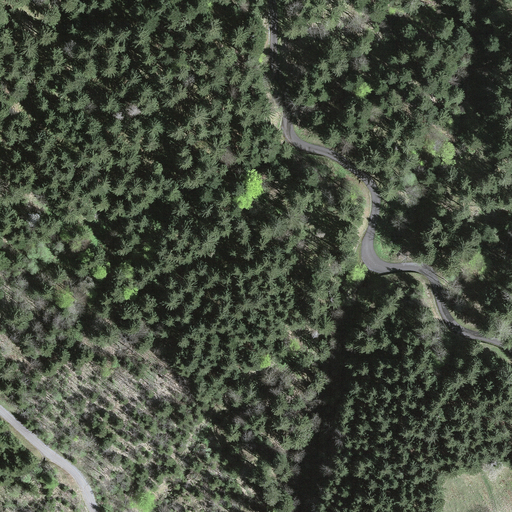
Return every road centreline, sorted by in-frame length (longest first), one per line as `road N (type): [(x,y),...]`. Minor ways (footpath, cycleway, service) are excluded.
road 1 (unclassified): [(511,350),(453,324),(422,268),(371,261),(375,193),(367,178),(329,150),(289,135),(269,0)]
road 2 (track): [(93,511),(76,475),(0,411)]
